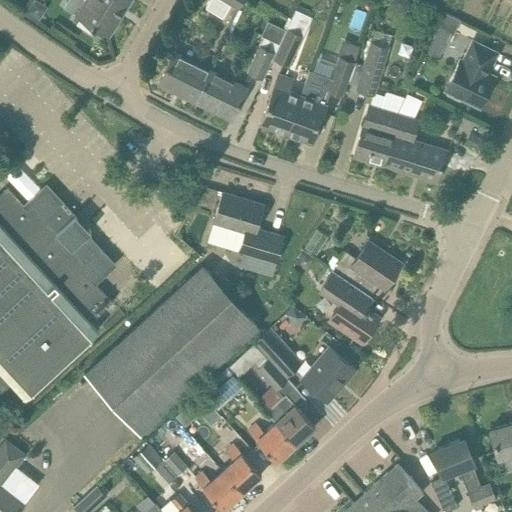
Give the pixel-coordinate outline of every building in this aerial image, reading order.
[(35,0),(34,0),(27,11),(39,19),(45,10),(43,5),(35,0)] [(97,27),(109,35),(121,16),(118,14),(126,0),(85,0),(89,3),(80,17),(82,18),(97,27)] [(226,0),(231,3),(239,8),(244,0),(226,0)] [(390,0),(390,1),(392,8),(399,11),(406,9),(409,2),(408,0),(390,0)] [(438,27),(454,34),(461,20),(445,12),(438,27)] [(82,18),(77,24),(93,34),(97,27),(82,18)] [(287,27),(276,52),(273,58),(289,66),(304,35),(287,27)] [(357,88),(374,93),(388,45),(372,40),(357,88)] [(498,52),(473,40),(465,56),(466,56),(464,60),(461,59),(445,89),(448,90),(447,93),(460,100),(462,97),(480,106),(482,102),(485,103),(492,89),(489,88),(495,75),(488,72),(498,52)] [(263,79),(273,58),(276,52),(260,44),(247,71),(263,79)] [(159,81),(195,99),(210,69),(174,51),(159,81)] [(327,89),(343,95),(355,61),(339,55),(327,89)] [(210,69),(195,99),(232,117),(247,87),(210,69)] [(261,122),(287,132),(301,94),(288,90),(292,79),(278,74),(261,122)] [(301,94),(287,132),(313,142),(327,104),(301,94)] [(354,154),(383,163),(398,113),(370,104),(354,154)] [(398,113),(383,163),(437,180),(446,149),(413,139),(419,119),(398,113)] [(471,131),(463,143),(477,151),(484,139),(471,131)] [(94,280),(100,275),(32,201),(26,207),(7,186),(0,192),(0,391),(2,393),(13,383),(27,397),(99,329),(98,328),(97,328),(90,321),(113,301),(94,280)] [(239,250),(276,261),(284,236),(256,227),(263,203),(223,191),(214,221),(245,230),(239,250)] [(346,250),(333,269),(371,294),(379,283),(384,286),(401,262),(369,240),(357,257),(346,250)] [(296,263),(309,270),(315,257),(301,251),(296,263)] [(85,373),(142,434),(260,325),(203,263),(85,373)] [(371,294),(333,269),(321,287),(342,301),(330,319),(362,340),(379,316),(372,311),(373,310),(369,307),(368,309),(363,305),(371,294)] [(286,313),(297,326),(308,316),(294,305),(286,313)] [(269,357),(285,375),(300,360),(269,327),(254,341),(265,353),(269,357)] [(301,377),(327,400),(337,388),(336,387),(353,367),(355,368),(355,367),(329,345),(301,377)] [(269,357),(258,368),(277,389),(288,379),(285,375),(269,357)] [(214,378),(200,390),(217,409),(230,398),(214,378)] [(276,421),(296,443),(315,426),(286,393),(267,411),(276,421)] [(210,403),(200,412),(211,424),(221,415),(210,403)] [(249,430),(277,461),(296,443),(276,421),(264,431),(257,422),(249,430)] [(511,421),(490,428),(498,458),(511,453),(511,421)] [(473,464),(475,463),(464,437),(433,449),(443,476),(460,469),(468,490),(482,485),(473,464)] [(7,440),(0,448),(0,511),(16,511),(24,502),(39,483),(16,465),(24,454),(7,440)] [(234,459),(223,469),(242,491),(262,474),(234,443),(226,450),(234,459)] [(134,457),(147,473),(163,459),(149,444),(134,457)] [(165,459),(178,474),(188,466),(174,451),(165,459)] [(428,511),(415,498),(423,491),(398,462),(342,511),(428,511)] [(242,491),(223,469),(212,479),(204,470),(195,478),(223,509),(242,491)] [(434,485),(444,511),(458,505),(447,480),(434,485)] [(468,490),(475,509),(484,506),(486,511),(503,505),(498,493),(494,494),(490,482),(482,485),(468,490)] [(74,506),(79,511),(86,511),(106,494),(97,484),(74,506)] [(179,511),(196,511),(179,492),(171,499),(181,510),(179,511)]
